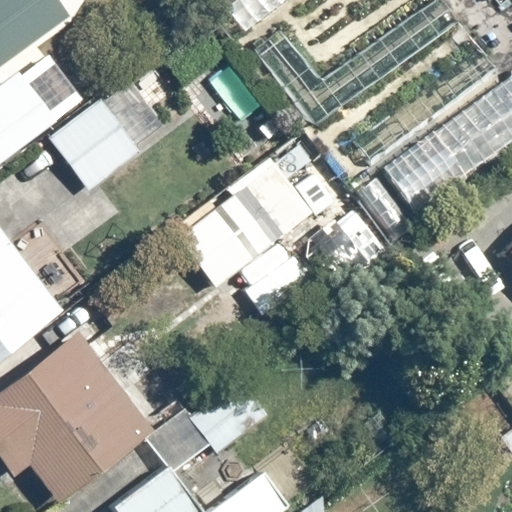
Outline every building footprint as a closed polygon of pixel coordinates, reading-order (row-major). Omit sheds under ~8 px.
[(0,0),(0,66),(64,17),(50,0),(0,0)] [(0,158),(79,99),(45,54),(17,76),(13,71),(0,80),(0,158)] [(136,151),(98,100),(45,138),(84,190),(136,151)] [(267,243),(230,196),(173,241),(210,288),(267,243)] [(511,224),(488,246),(511,270),(511,224)] [(0,232),(0,352),(58,309),(0,232)] [(75,328),(0,384),(0,468),(7,477),(23,465),(54,505),(153,430),(75,328)] [(235,375),(185,414),(215,451),(264,412),(235,375)] [(195,511),(161,466),(106,507),(109,511),(274,511),(282,506),(257,473),(203,511),(195,511)]
